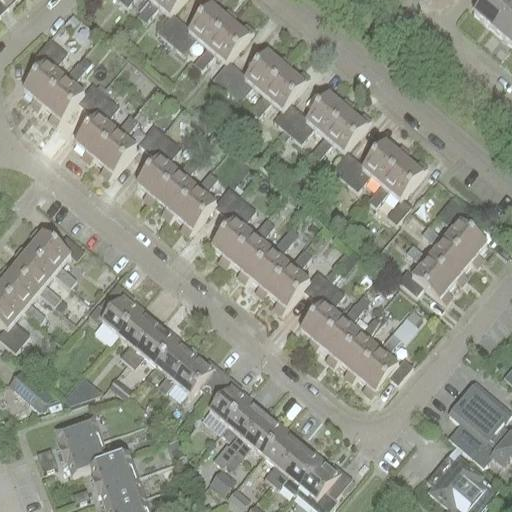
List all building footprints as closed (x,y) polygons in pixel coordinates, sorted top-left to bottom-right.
[(8,14),(18,5),(15,2),(17,0),(0,0),(0,20),(8,13),(8,14)] [(143,0),(151,7),(157,0),(111,0),(128,13),(138,0),(143,0)] [(166,46),(182,28),(173,20),(189,0),(157,0),(151,7),(138,22),(146,29),(159,13),(170,23),(157,38),(166,46)] [(511,12),(511,0),(488,0),(474,17),(494,34),(511,12)] [(208,54),(231,27),(236,22),(232,18),(231,20),(227,16),(223,20),(212,11),(191,36),(182,28),(166,46),(184,61),(197,45),(208,54)] [(511,12),(494,34),(511,49),(511,12)] [(223,94),(238,75),(229,68),(250,43),(249,43),(254,37),(250,34),(249,35),(245,32),(241,36),(231,27),(208,54),(194,70),(202,76),(215,61),(226,70),(213,86),(223,94)] [(43,112),(65,84),(55,75),(68,60),(50,45),(35,64),(44,71),(24,96),(35,106),(31,110),(35,113),(34,115),(38,118),(43,112)] [(264,102),(287,75),(292,69),(288,66),(287,67),(283,64),(279,68),(268,59),(247,83),(238,75),(223,94),(240,109),(253,93),(264,102)] [(84,62),(78,69),(86,75),(92,68),(84,62)] [(87,117),(102,98),(93,90),(85,100),(73,91),(86,75),(78,69),(65,84),(43,112),(53,121),(50,125),(54,128),(53,130),(57,133),(61,128),(62,128),(77,109),(87,117)] [(284,135),(299,117),(290,109),(306,91),(306,90),(311,85),(307,81),(305,83),(301,79),(298,84),(287,75),(264,102),(251,117),(259,124),(272,109),(283,118),(275,128),(284,135)] [(95,165),(117,137),(107,129),(120,113),(102,98),(87,117),(96,124),(76,149),(87,158),(83,163),(87,166),(86,168),(90,171),(95,165)] [(325,144),(349,117),(353,111),(349,108),(348,109),(344,106),(341,110),(329,100),(309,125),(299,117),(284,135),(301,150),(315,135),(325,144)] [(138,128),(141,130),(146,124),(138,117),(133,124),(138,128)] [(341,183),(356,165),(347,157),(367,133),(367,132),(372,126),(368,123),(366,125),(362,121),(359,125),(349,117),(325,144),(312,159),(320,166),(333,150),(344,160),(331,175),(341,183)] [(117,137),(95,165),(105,174),(102,178),(106,181),(104,183),(108,186),(113,181),(114,181),(137,153),(125,144),(138,128),(130,121),(117,137)] [(165,134),(172,126),(166,122),(160,129),(165,134)] [(148,158),(164,140),(154,132),(139,150),(148,158)] [(156,207),(179,179),(168,170),(181,154),(164,140),(148,158),(157,166),(137,190),(148,200),(145,204),(149,207),(147,209),(151,212),(156,207)] [(381,191),(405,164),(410,159),(406,155),(404,157),(400,153),(397,158),(386,148),(365,173),(356,165),(341,183),(358,198),(371,182),(381,191)] [(175,222),(197,194),(187,185),(200,170),(192,163),(179,179),(156,207),(167,215),(163,219),(167,223),(166,224),(170,228),(175,222)] [(405,164),(381,191),(368,207),(376,213),(389,198),(400,207),(387,223),(397,231),(412,213),(403,205),(424,180),(423,180),(428,174),(424,171),(423,172),(419,169),(415,173),(405,164)] [(194,238),(214,213),(223,221),(239,202),(229,194),(216,210),(205,201),(218,185),(210,178),(197,194),(175,222),(185,231),(182,235),(186,238),(184,240),(188,243),(193,237),(194,238)] [(231,269),(254,241),(243,233),(256,217),(239,202),(223,221),(233,228),(212,253),(223,262),(220,267),(224,270),(222,272),(227,275),(231,269)] [(444,246),(471,269),(477,274),(480,270),(479,269),(482,265),(478,261),(487,250),(463,229),(470,220),(452,205),(437,222),(453,235),(444,246)] [(250,284),(272,257),(262,248),(275,232),(267,226),(254,241),(231,269),(242,278),(238,282),(242,285),(241,287),(245,290),(250,284)] [(268,300),(291,272),(280,263),(300,239),(293,232),(272,257),(250,284),(260,293),(257,297),(261,301),(259,302),(263,306),(268,300)] [(471,269),(444,246),(429,233),(422,241),(437,254),(429,264),(456,288),(462,293),(465,289),(463,287),(467,283),(463,280),(471,269)] [(28,258),(55,281),(70,294),(77,286),(61,273),(71,262),(77,268),(85,258),(67,243),(59,252),(44,239),(43,239),(37,234),(34,238),(36,240),(32,244),(36,247),(28,258)] [(456,288),(429,264),(413,251),(407,259),(422,272),(413,283),(407,277),(398,287),(417,303),(424,294),(440,307),(440,306),(446,311),(449,307),(448,306),(451,302),(447,298),(456,288)] [(55,281),(28,258),(22,253),(19,257),(20,258),(17,262),(21,266),(12,276),(39,300),(55,313),(62,305),(46,292),(55,281)] [(312,304),(327,286),(318,278),(310,288),(299,279),(312,263),(304,256),(291,272),(268,300),(279,309),(275,313),(279,316),(278,318),(282,321),(287,315),(287,316),(303,297),(312,304)] [(39,300),(12,276),(6,271),(3,275),(5,277),(1,281),(5,284),(0,290),(0,297),(24,318),(39,331),(46,323),(31,310),(39,300)] [(320,353),(343,325),(332,316),(345,301),(327,286),(312,304),(321,312),(301,337),(312,346),(308,350),(312,354),(311,355),(315,359),(320,353)] [(119,342),(142,314),(126,301),(128,298),(118,290),(100,312),(109,319),(102,328),(119,342)] [(24,318),(0,297),(0,329),(5,334),(0,340),(0,345),(16,359),(31,341),(15,328),(24,318)] [(338,368),(361,340),(351,332),(371,307),(363,300),(343,325),(320,353),(330,361),(327,366),(331,369),(330,371),(334,374),(338,368)] [(62,305),(55,313),(61,318),(68,310),(62,305)] [(128,369),(161,330),(142,314),(119,342),(130,352),(121,363),(128,369)] [(413,315),(407,323),(416,332),(423,324),(413,315)] [(357,384),(380,356),(369,347),(389,323),(381,317),(361,340),(338,368),(349,377),(345,381),(349,384),(348,386),(352,389),(357,384)] [(156,373),(179,345),(161,330),(128,369),(135,375),(145,364),(156,373)] [(380,356),(357,384),(367,392),(364,396),(368,400),(367,401),(371,405),(375,399),(376,399),(389,384),(398,392),(413,373),(404,365),(398,371),(387,362),(400,347),(393,340),(380,356)] [(165,400),(175,389),(198,361),(179,345),(156,373),(167,382),(157,394),(165,400)] [(199,394),(208,401),(226,380),(216,371),(214,374),(198,361),(175,389),(191,402),(199,394)] [(23,376),(10,391),(40,418),(54,403),(23,376)] [(226,380),(208,401),(217,409),(210,418),(227,432),(250,404),(234,391),(236,388),(226,380)] [(133,396),(117,384),(110,393),(126,405),(133,396)] [(511,420),(475,389),(449,420),(461,430),(448,445),(484,474),(493,464),(503,473),(510,465),(511,466),(511,438),(511,439),(502,431),(511,420)] [(229,453),(236,459),(268,420),(250,404),(227,432),(238,441),(229,453)] [(264,463),(287,435),(268,420),(236,459),(243,465),(253,453),(264,463)] [(146,511),(128,461),(109,467),(94,425),(57,438),(61,451),(59,452),(65,470),(68,469),(72,482),(91,475),(96,488),(93,489),(99,506),(102,505),(104,511),(146,511)] [(273,490),(305,450),(287,435),(264,463),(275,472),(265,484),(273,490)] [(295,499),(296,498),(324,466),(305,450),(273,490),(280,496),(284,491),(295,499)] [(227,470),(236,459),(226,451),(214,465),(224,473),(227,470)] [(51,454),(37,459),(44,477),(58,471),(51,454)] [(486,511),(499,497),(482,483),(459,464),(455,468),(448,462),(426,488),(433,494),(430,499),(445,511),(486,511)] [(324,466),(296,498),(312,511),(333,511),(336,509),(334,507),(352,485),(342,477),(340,480),(324,466)] [(221,476),(211,487),(225,500),(235,488),(221,476)] [(245,511),(252,504),(238,493),(229,504),(238,511),(245,511)] [(76,509),(90,504),(87,495),(72,499),(76,509)]
